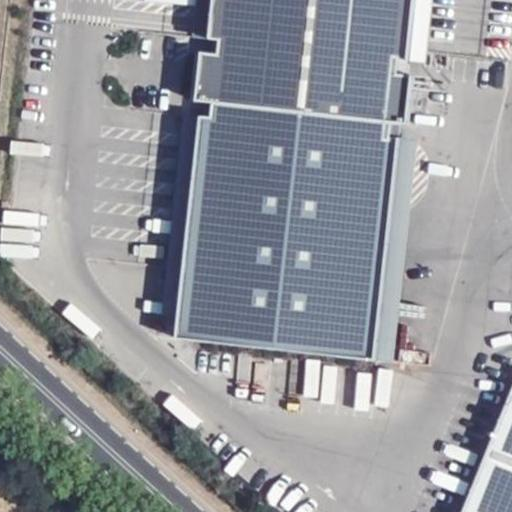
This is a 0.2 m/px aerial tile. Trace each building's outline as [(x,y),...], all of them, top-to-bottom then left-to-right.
[(418,0),(213,0),(209,40),(225,41),(224,57),(203,55),(198,103),(206,105),(402,126),(408,82),(393,76),(395,59),(412,61),(418,0)] [(206,105),(179,343),(376,365),(402,126),(206,105)] [(61,315),(283,511),(338,511),(283,463),(272,476),(74,301),(61,315)] [(198,347),(195,371),(231,376),(234,351),(198,347)] [(509,373),(477,359),(467,381),(499,395),(509,373)] [(511,511),(511,397),(464,511),(511,511)]
